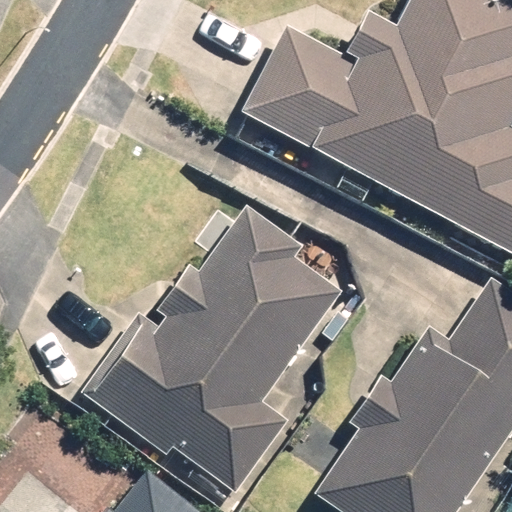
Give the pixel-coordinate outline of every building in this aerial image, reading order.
[(275,33),(231,118),(511,263),(511,143),(498,136),(511,110),(511,61),(510,60),(511,55),(511,17),(477,0),(398,0),(381,34),(353,20),(331,62),(275,33)] [(131,329),(78,404),(226,507),(281,428),(252,408),(331,297),(286,265),(292,255),(230,212),(185,277),(177,272),(145,317),(156,324),(145,339),(131,329)] [(449,511),(511,418),(511,310),(478,287),(433,355),(408,339),(372,393),(365,388),(336,432),(344,437),(300,504),(311,511),(449,511)] [(23,511),(60,451),(6,418),(0,427),(0,504),(12,511),(23,511)] [(181,511),(132,474),(102,511),(181,511)]
